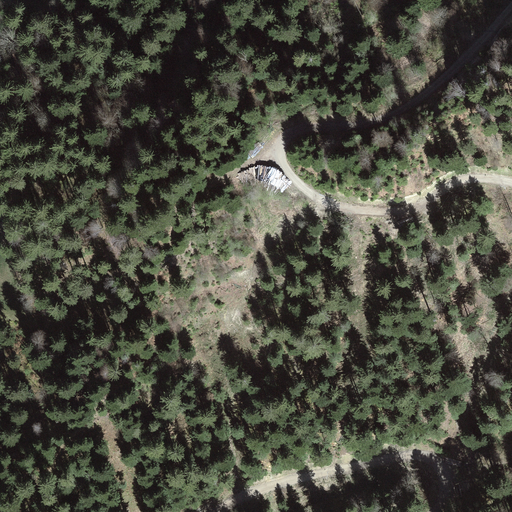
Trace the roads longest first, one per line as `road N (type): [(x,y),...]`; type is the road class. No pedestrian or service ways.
road 1 (track): [(511,182),(463,179),(407,207),(352,209),(308,192),(285,171),(279,150),(300,128),(350,126),(406,104),(511,6)]
road 2 (track): [(216,511),(288,480),(401,455),(429,458),(443,470),(434,511)]
